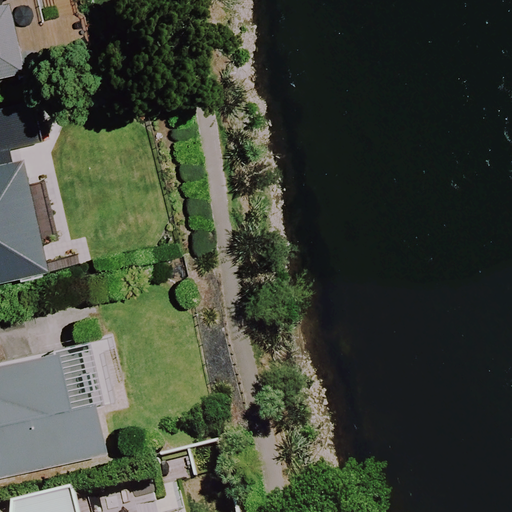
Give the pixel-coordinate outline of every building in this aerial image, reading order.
[(0,77),(28,71),(12,2),(0,4),(0,77)] [(0,155),(41,146),(30,97),(0,103),(0,155)] [(64,246),(48,178),(31,182),(26,161),(0,166),(0,279),(51,267),(47,251),(64,246)] [(0,476),(109,453),(87,350),(0,369),(0,476)] [(77,511),(76,498),(14,500),(14,511),(77,511)]
